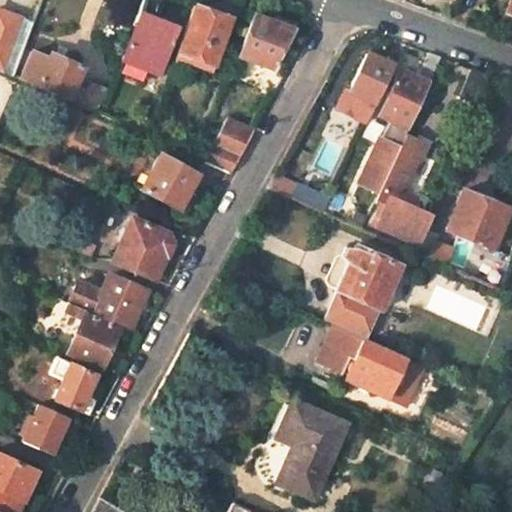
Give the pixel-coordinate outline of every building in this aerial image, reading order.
[(232,23),(193,9),(176,55),(215,68),(232,23)] [(0,72),(12,78),(31,25),(0,13),(0,72)] [(142,13),(124,61),(162,76),(181,27),(142,13)] [(252,17),(238,57),(271,69),(293,28),(274,19),(271,24),(252,17)] [(81,68),(47,52),(45,57),(32,52),(18,81),(66,102),(68,98),(74,85),(81,68)] [(404,136),(407,129),(439,57),(424,52),(414,76),(399,71),(378,117),(388,122),(381,138),(379,137),(357,186),(379,195),(404,136)] [(374,103),(391,65),(367,54),(350,91),(374,103)] [(476,102),(486,75),(471,69),(462,95),(476,102)] [(85,90),(74,85),(68,98),(94,109),(103,88),(88,82),(85,90)] [(374,103),(350,91),(346,89),(334,108),(365,122),(374,103)] [(229,173),(250,135),(223,122),(200,160),(203,162),(229,173)] [(403,194),(422,151),(415,148),(418,142),(404,136),(379,195),(377,200),(391,206),(381,228),(419,246),(425,230),(430,217),(414,209),(418,201),(403,194)] [(203,162),(200,160),(174,149),(169,162),(159,157),(142,196),(185,216),(190,203),(185,201),(203,162)] [(297,186),(275,176),(268,190),(322,214),(330,197),(298,183),(297,186)] [(509,212),(462,193),(449,230),(494,249),(509,212)] [(368,219),(356,214),(350,227),(362,232),(368,219)] [(130,221),(112,263),(152,282),(169,245),(166,236),(130,221)] [(431,262),(438,243),(440,236),(425,230),(420,244),(416,255),(431,262)] [(71,238),(66,249),(89,259),(94,247),(71,238)] [(438,243),(431,262),(438,265),(464,277),(472,258),(438,243)] [(379,311),(399,268),(356,249),(354,251),(346,251),(342,259),(348,265),(336,291),(337,292),(378,310),(379,311)] [(472,258),(464,277),(501,293),(511,262),(500,255),(493,268),(472,258)] [(76,284),(66,307),(84,314),(91,318),(93,314),(128,330),(145,293),(109,276),(100,294),(76,284)] [(378,310),(337,292),(323,322),(332,326),(363,340),(364,340),(378,310)] [(84,314),(66,307),(62,317),(79,325),(65,356),(99,371),(116,332),(83,317),(84,314)] [(363,340),(332,326),(315,364),(347,378),(362,343),(363,340)] [(347,378),(345,381),(388,400),(405,362),(390,355),(362,343),(347,378)] [(69,361),(56,355),(47,376),(62,382),(53,403),(84,417),(89,416),(92,406),(90,403),(85,400),(93,378),(67,367),(69,361)] [(405,362),(388,400),(407,409),(424,370),(405,362)] [(273,437),(265,433),(249,467),(262,483),(275,488),(278,483),(309,497),(343,425),(290,401),(273,437)] [(22,426),(17,437),(60,455),(73,424),(36,407),(27,428),(22,426)] [(0,511),(16,511),(20,503),(18,502),(31,472),(0,459),(0,511)] [(250,511),(228,502),(223,511),(250,511)]
